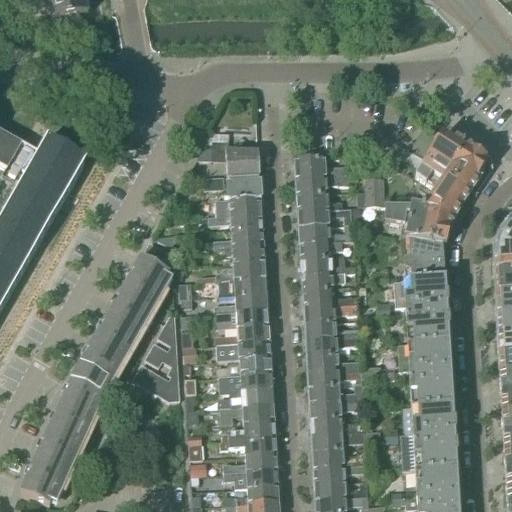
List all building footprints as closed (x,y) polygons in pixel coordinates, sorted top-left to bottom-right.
[(49,8),(52,23),(86,17),(82,0),(39,0),(37,1),(39,13),(44,11),(43,9),(49,8)] [(422,162),(425,165),(439,144),(432,139),(424,133),(419,141),(413,149),(410,154),(422,162)] [(0,137),(0,172),(6,176),(21,149),(0,137)] [(426,188),(436,195),(466,151),(452,142),(446,138),(444,137),(439,144),(425,165),(414,180),(415,181),(425,189),(426,188)] [(202,154),(203,154),(226,155),(227,143),(210,142),(202,154)] [(0,314),(4,307),(31,260),(60,209),(82,170),(84,166),(85,167),(86,165),(48,143),(47,143),(46,145),(48,145),(40,159),(38,158),(9,207),(0,222),(0,314)] [(436,195),(425,211),(453,227),(462,211),(472,196),(470,195),(477,184),(479,185),(480,184),(478,183),(485,173),(485,172),(483,165),(472,157),(473,155),(472,154),(467,151),(466,151),(436,195)] [(203,154),(196,166),(211,167),(211,155),(203,154)] [(257,157),(246,156),(224,155),(226,183),(259,181),(257,157)] [(294,166),(295,184),(347,181),(347,172),(325,174),(324,163),(294,165),(294,166)] [(365,169),(365,178),(365,181),(379,181),(380,170),(365,169)] [(295,184),(296,203),(327,201),(326,192),(348,190),(347,181),(295,184)] [(202,184),(203,196),(223,195),(223,183),(202,184)] [(364,197),(382,196),(382,184),(364,184),(364,197)] [(215,207),(215,222),(261,221),(259,185),(227,186),(228,206),(215,207)] [(364,197),(365,212),(382,211),(382,197),(364,197)] [(296,203),(297,219),(340,216),(340,209),(339,207),(328,208),(327,201),(296,203)] [(404,245),(408,245),(442,251),(445,252),(448,238),(452,228),(453,227),(425,211),(423,215),(410,212),(383,212),(383,222),(384,222),(384,227),(403,231),(404,230),(407,230),(404,245)] [(350,213),(350,215),(351,226),(360,226),(360,213),(350,213)] [(297,219),(298,234),(329,232),(329,224),(342,223),(342,231),(351,231),(351,226),(350,215),(340,216),(297,219)] [(230,230),(230,239),(262,237),(261,221),(215,222),(207,223),(208,231),(230,230)] [(360,226),(351,226),(351,231),(352,234),(361,234),(360,226)] [(511,227),(510,229),(509,229),(509,230),(501,239),(500,240),(496,249),(496,248),(495,250),(493,262),(492,262),(492,263),(493,276),(492,276),(492,277),(511,275),(511,227)] [(351,231),(342,231),(343,240),(330,241),(329,232),(298,234),(299,251),(341,248),(352,247),(352,234),(351,231)] [(213,254),(213,255),(263,252),(262,237),(230,239),(231,246),(205,248),(206,254),(213,254)] [(403,266),(405,287),(444,285),(442,251),(408,245),(409,262),(403,266)] [(149,248),(125,290),(153,306),(168,279),(148,268),(156,253),(149,248)] [(299,251),(300,267),(331,265),(331,257),(341,256),(341,248),(299,251)] [(232,262),(232,270),(264,269),(263,252),(213,255),(214,263),(232,262)] [(301,283),(343,280),(354,279),(353,273),(342,274),(341,264),(331,265),(300,267),(301,283)] [(202,287),(265,284),(264,269),(232,270),(226,271),(218,280),(215,280),(215,286),(202,287)] [(511,275),(492,277),(493,286),(494,299),(494,300),(511,298),(511,275)] [(373,279),(374,290),(388,289),(388,278),(373,279)] [(301,283),(302,299),(333,297),(332,288),(343,288),(343,280),(301,283)] [(223,303),(234,302),(266,300),(265,284),(202,287),(203,296),(223,295),(223,303)] [(403,287),(404,314),(422,313),(423,320),(432,320),(433,327),(437,327),(437,325),(447,324),(444,285),(405,287),(403,287)] [(191,289),(178,290),(179,306),(180,306),(190,305),(192,305),(191,289)] [(125,290),(110,317),(137,333),(153,306),(125,290)] [(302,299),(303,315),(356,312),(356,303),(333,305),(333,297),(302,299)] [(494,308),(495,322),(511,320),(511,298),(494,300),(494,308)] [(213,311),(214,320),(267,317),(266,300),(234,302),(235,310),(213,311)] [(180,306),(181,314),(191,314),(190,305),(180,306)] [(346,321),(350,321),(357,321),(356,312),(303,315),(304,331),(335,329),(334,321),(346,320),(346,321)] [(412,336),(413,350),(448,348),(447,324),(437,325),(437,327),(433,327),(432,320),(423,320),(422,313),(404,314),(406,337),(412,336)] [(110,317),(94,343),(122,359),(137,333),(110,317)] [(215,336),(236,334),(268,333),(267,317),(214,320),(215,336)] [(495,322),(496,342),(511,340),(511,320),(495,322)] [(174,321),(169,322),(156,343),(170,351),(167,356),(153,349),(144,365),(158,373),(161,366),(171,372),(166,380),(170,382),(168,386),(141,370),(131,387),(169,408),(169,407),(179,406),(174,321)] [(180,322),(181,334),(189,333),(188,321),(180,322)] [(304,331),(305,347),(358,344),(357,335),(335,337),(335,329),(304,331)] [(215,343),(216,352),(269,348),(268,333),(236,334),(237,341),(215,343)] [(358,338),(359,353),(374,352),(373,338),(358,338)] [(511,340),(496,342),(497,360),(511,359),(511,340)] [(94,343),(79,370),(107,385),(122,359),(94,343)] [(305,347),(306,364),(337,362),(336,353),(352,352),(358,352),(358,344),(305,347)] [(270,364),(269,348),(216,352),(217,367),(226,367),(270,364)] [(407,366),(408,377),(426,376),(426,383),(435,382),(436,389),(440,389),(440,387),(450,386),(448,348),(413,350),(414,366),(407,366)] [(511,359),(497,360),(498,380),(511,378),(511,359)] [(306,364),(307,380),(359,377),(359,360),(353,361),(352,361),(353,368),(337,369),(337,362),(306,364)] [(214,384),(218,384),(271,380),(270,364),(226,367),(226,370),(225,370),(225,373),(214,373),(214,384)] [(79,370),(70,386),(99,401),(100,399),(107,385),(79,370)] [(415,399),(416,415),(452,413),(450,386),(440,387),(440,389),(436,389),(435,382),(426,383),(426,376),(408,377),(409,399),(415,399)] [(307,380),(308,395),(338,393),(338,386),(355,385),(355,390),(360,389),(359,377),(307,380)] [(511,378),(498,380),(500,399),(511,398),(511,378)] [(219,399),(227,399),(272,396),(271,380),(218,384),(219,399)] [(184,386),(185,401),(186,404),(192,403),(196,403),(195,385),(184,386)] [(70,386),(58,414),(86,428),(99,401),(70,386)] [(308,395),(309,412),(361,408),(360,392),(354,392),(354,401),(339,402),(338,393),(308,395)] [(217,416),(219,416),(273,413),(272,396),(227,399),(228,404),(216,405),(217,416)] [(511,398),(500,399),(501,418),(511,417),(511,398)] [(309,412),(309,427),(340,425),(340,417),(361,415),(361,408),(309,412)] [(242,422),(242,430),(273,428),(273,413),(219,416),(220,431),(232,430),(231,423),(242,422)] [(401,440),(412,439),(429,439),(430,445),(439,445),(439,452),(444,452),(444,450),(454,449),(452,413),(416,415),(401,416),(401,440)] [(58,414),(45,442),(74,456),(86,428),(58,414)] [(188,418),(188,429),(196,428),(196,417),(188,418)] [(511,417),(501,418),(502,439),(511,438),(511,417)] [(309,427),(310,443),(363,440),(363,437),(362,430),(341,431),(340,425),(309,427)] [(362,430),(363,437),(371,437),(370,425),(362,426),(362,430)] [(221,448),(227,447),(274,445),(273,428),(242,430),(243,438),(220,440),(221,448)] [(511,438),(502,439),(503,459),(511,458),(511,438)] [(402,477),(414,477),(420,476),(456,475),(454,449),(444,450),(444,452),(439,452),(439,445),(430,445),(429,439),(412,439),(412,442),(400,442),(402,477)] [(310,443),(311,459),(342,457),(341,451),(363,449),(363,440),(310,443)] [(45,442),(32,470),(61,483),(74,456),(45,442)] [(189,443),(190,450),(202,449),(201,442),(189,443)] [(244,454),(244,462),(275,460),(274,445),(227,447),(221,448),(219,448),(219,456),(244,454)] [(204,450),(187,451),(188,464),(204,463),(204,450)] [(311,459),(312,474),(365,471),(364,455),(355,456),(356,462),(342,463),(342,457),(311,459)] [(511,458),(503,459),(504,479),(511,478),(511,458)] [(222,471),(223,480),(276,477),(275,460),(244,462),(245,470),(229,471),(229,470),(222,471)] [(204,469),(189,469),(188,469),(189,482),(205,481),(204,469)] [(61,483),(32,470),(19,499),(48,511),(61,483)] [(312,474),(313,491),(344,489),(343,481),(365,480),(365,471),(312,474)] [(414,477),(415,502),(433,501),(433,508),(442,508),(442,511),(457,511),(456,475),(420,476),(414,477)] [(233,495),(246,494),(277,492),(276,477),(223,480),(223,487),(233,486),(233,495)] [(313,491),(314,507),(367,504),(366,487),(358,488),(359,496),(344,497),(344,489),(313,491)] [(224,503),(225,511),(278,508),(277,492),(246,494),(246,502),(224,503)] [(193,502),(194,511),(201,511),(201,501),(193,502)] [(442,511),(442,508),(433,508),(433,501),(415,502),(401,503),(401,511),(405,511),(442,511)]
